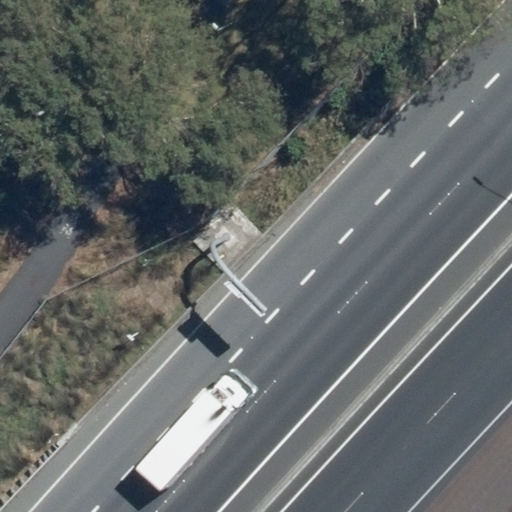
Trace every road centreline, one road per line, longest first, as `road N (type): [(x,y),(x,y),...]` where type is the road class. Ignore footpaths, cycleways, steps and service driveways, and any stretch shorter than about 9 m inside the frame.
road 1 (motorway): [(103,511),(511,74)]
road 2 (motorway): [(511,373),(385,511)]
